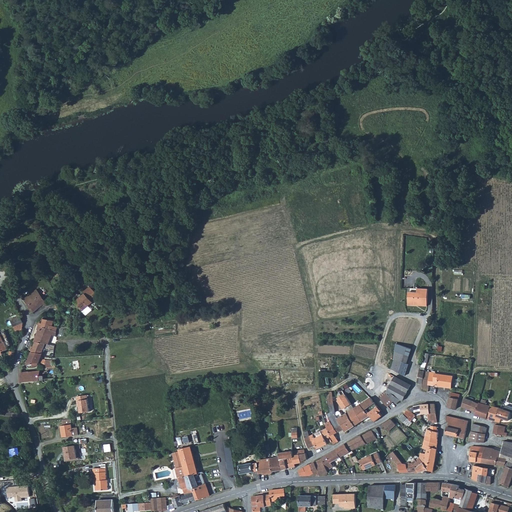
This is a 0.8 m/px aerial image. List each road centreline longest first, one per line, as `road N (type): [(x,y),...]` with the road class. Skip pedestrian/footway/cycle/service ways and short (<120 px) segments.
road 1 (tertiary): [(449,477),(291,481)]
road 2 (track): [(414,363),(438,310),(437,218)]
road 3 (unclassified): [(58,511),(12,378)]
road 4 (unclassified): [(390,415),(418,396),(437,400),(449,477)]
road 5 (unclassified): [(291,481),(299,467),(390,415)]
